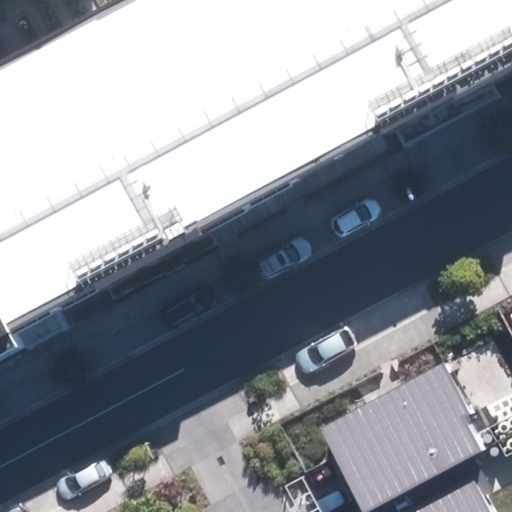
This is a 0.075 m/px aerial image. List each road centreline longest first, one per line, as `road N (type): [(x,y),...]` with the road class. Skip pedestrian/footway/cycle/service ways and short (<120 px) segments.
road 1 (residential): [(152,366),(511,173)]
road 2 (residential): [(0,452),(152,366)]
road 3 (residential): [(152,366),(224,511)]
